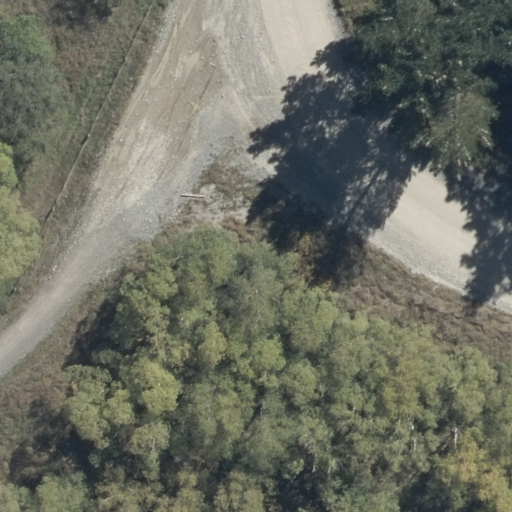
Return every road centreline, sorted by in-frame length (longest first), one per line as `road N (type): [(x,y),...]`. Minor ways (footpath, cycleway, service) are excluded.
road 1 (track): [(212,0),(100,219),(0,347)]
road 2 (track): [(276,0),(276,45),(374,170),(511,255)]
